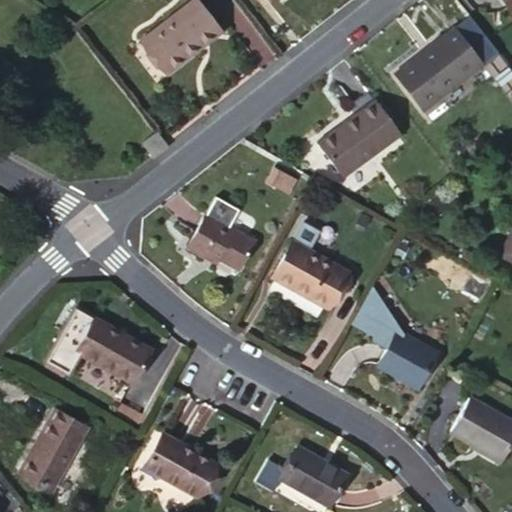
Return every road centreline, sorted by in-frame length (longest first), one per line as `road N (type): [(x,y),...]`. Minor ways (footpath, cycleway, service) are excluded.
road 1 (residential): [(448,511),(376,434),(225,349),(152,294),(87,230)]
road 2 (residential): [(87,230),(390,0)]
road 3 (residential): [(0,317),(87,230)]
